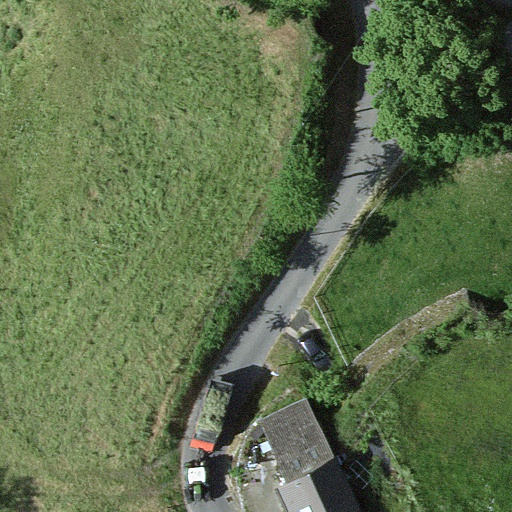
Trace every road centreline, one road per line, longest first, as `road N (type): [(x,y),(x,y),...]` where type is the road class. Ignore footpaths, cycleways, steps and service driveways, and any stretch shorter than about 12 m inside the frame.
road 1 (unclassified): [(209,511),(206,450),(228,383),(353,184)]
road 2 (unclassified): [(353,184),(511,55)]
road 3 (unclassified): [(348,0),(353,184)]
